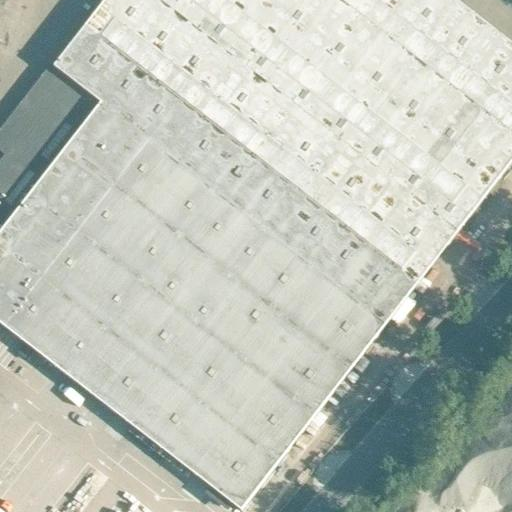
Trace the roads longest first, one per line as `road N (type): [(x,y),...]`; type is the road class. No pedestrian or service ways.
road 1 (unclassified): [(325,511),(511,295)]
road 2 (unknown): [(0,360),(200,511)]
